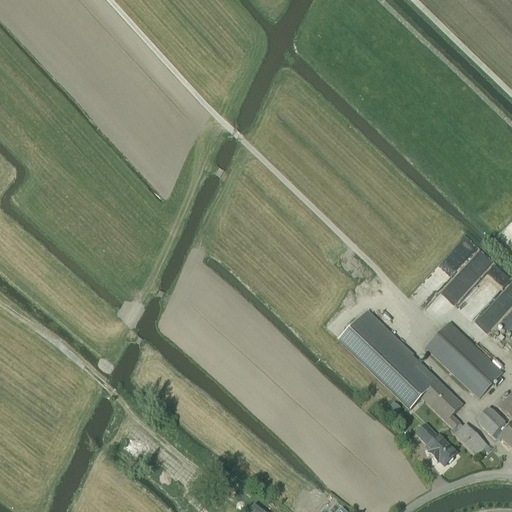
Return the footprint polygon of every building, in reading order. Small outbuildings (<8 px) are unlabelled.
[(511,310),(498,327),(511,339),(511,310)] [(410,412),(422,401),(453,431),(459,425),(451,418),(462,407),(367,314),(339,343),(410,412)] [(479,400),(502,375),(448,324),(425,350),(479,400)] [(511,392),(498,408),(511,420),(511,422),(498,438),(511,449),(511,392)] [(486,410),(476,421),(479,426),(491,438),(495,441),(498,438),(506,428),(503,425),(504,424),(492,413),(486,410)] [(475,458),(487,447),(465,425),(453,437),(475,458)] [(436,438),(425,426),(415,436),(427,447),(425,449),(429,453),(427,455),(437,464),(438,462),(443,468),(447,464),(450,464),(452,462),(452,459),(456,456),(437,437),(436,438)]
